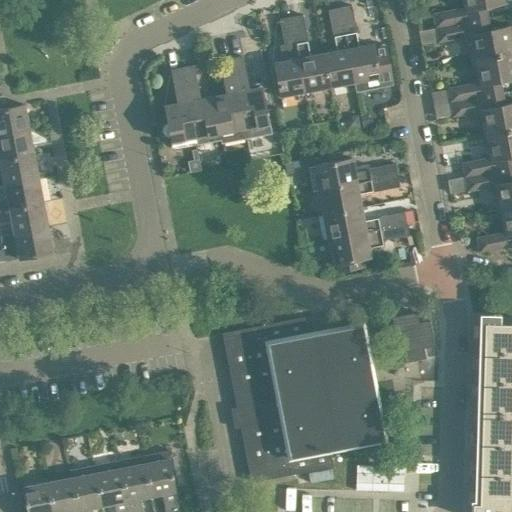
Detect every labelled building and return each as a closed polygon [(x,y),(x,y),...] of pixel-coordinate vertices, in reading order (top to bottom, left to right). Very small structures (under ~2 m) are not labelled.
[(463,0),(465,5),(433,11),(436,25),(487,15),(484,3),(500,0),(463,0)] [(351,2),(340,4),(354,79),(356,89),(393,82),(385,42),(373,45),(373,41),(358,43),(355,29),(357,29),(351,2)] [(337,47),(324,50),(330,84),(354,79),(340,4),(328,7),(333,34),(334,33),(337,47)] [(303,11),(291,14),(305,88),(330,84),(324,50),(309,53),(307,39),(308,38),(303,11)] [(284,58),(274,60),(281,93),(305,88),(291,14),(279,16),(284,42),(281,43),(284,58)] [(487,15),(436,25),(439,38),(470,32),(475,56),(511,49),(511,22),(509,23),(489,27),(487,15)] [(378,31),(376,31),(377,36),(386,34),(385,24),(377,25),(378,31)] [(479,80),(448,86),(451,100),(501,90),(499,78),(511,75),(511,49),(475,56),(479,80)] [(243,54),(231,56),(247,134),(271,130),(262,83),(249,86),(243,54)] [(226,91),(213,93),(221,136),(222,139),(247,134),(231,56),(219,58),(226,91)] [(194,63),(183,65),(197,141),(221,136),(213,93),(200,96),(194,63)] [(163,125),(162,128),(163,131),(165,133),(167,135),(170,135),(172,146),(197,141),(183,65),(170,68),(177,100),(164,103),(167,121),(165,123),(163,125)] [(501,90),(451,100),(453,113),(481,108),(485,132),(511,126),(511,99),(503,101),(501,90)] [(0,106),(0,132),(29,127),(24,102),(0,106)] [(371,110),(361,112),(363,124),(374,122),(371,110)] [(351,112),(346,118),(348,126),(360,124),(358,111),(351,112)] [(304,125),(291,127),(293,138),(305,135),(304,125)] [(490,155),(462,160),(465,174),(511,165),(511,126),(485,132),(490,155)] [(0,157),(34,151),(29,127),(0,132),(0,157)] [(34,151),(0,157),(0,168),(2,168),(5,182),(38,175),(34,151)] [(314,162),(307,164),(312,188),(318,187),(319,188),(397,173),(395,160),(368,165),(368,162),(353,165),(352,155),(314,162)] [(199,156),(189,158),(191,169),(201,167),(199,156)] [(511,165),(465,174),(468,188),(495,182),(500,206),(511,203),(511,165)] [(397,173),(319,188),(323,212),(361,204),(358,190),(372,187),(373,189),(400,184),(397,173)] [(0,207),(43,200),(38,175),(5,182),(7,195),(0,196),(0,207)] [(0,207),(0,218),(12,216),(14,230),(48,224),(43,200),(0,207)] [(504,230),(477,235),(479,249),(511,242),(511,203),(500,206),(504,230)] [(323,212),(318,213),(322,236),(328,235),(328,237),(407,221),(407,219),(404,209),(378,214),(377,211),(363,213),(361,204),(323,212)] [(412,207),(404,209),(407,219),(414,218),(412,207)] [(407,221),(328,237),(333,261),(337,260),(338,267),(363,263),(362,255),(370,254),(368,244),(383,241),(382,237),(409,232),(407,221)] [(3,246),(0,246),(0,258),(53,249),(52,248),(48,224),(14,230),(17,244),(3,247),(3,246)] [(394,325),(384,327),(389,352),(399,350),(401,360),(426,355),(424,345),(434,343),(430,318),(419,320),(417,309),(392,314),(394,325)] [(273,320),(222,330),(251,479),(279,474),(333,463),(330,446),(385,436),(362,320),(308,331),(304,314),(273,320)] [(473,499),(472,511),(511,511),(511,319),(484,318),(479,500),(473,499)] [(168,449),(143,453),(151,493),(162,491),(166,511),(180,511),(175,482),(182,481),(176,454),(168,449)] [(143,453),(119,458),(120,465),(129,511),(143,511),(140,495),(151,493),(143,453)] [(119,458),(95,463),(102,502),(114,500),(115,511),(129,511),(120,465),(119,458)] [(358,462),(356,486),(403,488),(404,463),(358,462)] [(95,463),(70,468),(72,474),(78,511),(92,511),(91,504),(102,502),(95,463)] [(78,511),(72,474),(47,479),(54,511),(65,510),(65,511),(78,511)] [(23,484),(22,484),(27,511),(52,511),(54,511),(47,479),(23,484)]
